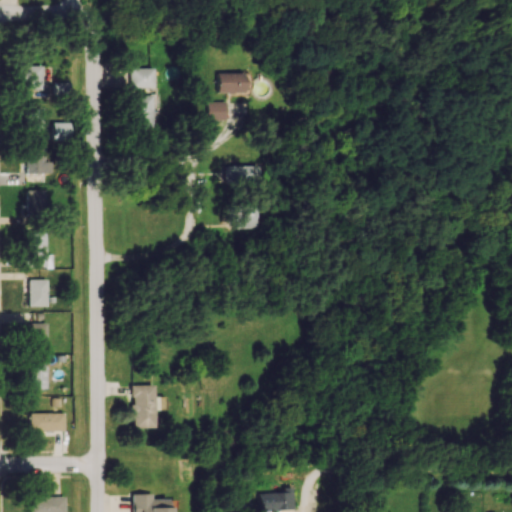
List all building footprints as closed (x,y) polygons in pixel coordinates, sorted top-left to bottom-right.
[(40,65),(22,65),(21,89),(39,90),(40,65)] [(152,68),(128,67),(128,87),(151,87),(152,68)] [(244,72),(216,72),(216,93),(244,92),(244,72)] [(52,95),(68,94),(68,81),(51,82),(52,95)] [(150,126),(150,95),(128,95),(129,126),(150,126)] [(225,101),(206,101),(206,125),(216,125),(216,120),(225,120),(225,101)] [(41,133),(40,107),(21,108),(22,134),(41,133)] [(50,122),(50,137),(68,136),(67,122),(50,122)] [(23,173),(39,173),(38,153),(22,154),(23,173)] [(260,165),(224,165),(224,180),(259,180),(260,165)] [(43,189),(24,190),(24,204),(20,204),(21,213),(43,213),(43,189)] [(258,228),(258,207),(231,208),(231,228),(258,228)] [(44,254),(43,229),(25,230),(26,267),(50,266),(50,254),(44,254)] [(44,305),(45,279),(27,279),(26,305),(44,305)] [(44,348),(44,323),(26,322),(25,348),(44,348)] [(44,389),(44,365),(26,365),(25,388),(44,389)] [(151,385),(129,385),(129,427),(152,427),(152,408),(160,408),(160,396),(151,396),(151,385)] [(61,413),(27,413),(28,430),(62,430),(61,413)] [(259,510),(292,509),(291,490),(259,491),(259,510)] [(129,511),(166,511),(167,498),(149,498),(149,493),(130,494),(129,511)] [(28,497),(28,511),(61,511),(61,496),(28,497)]
